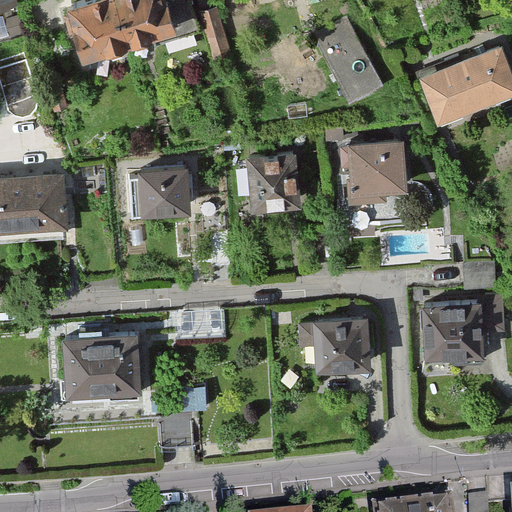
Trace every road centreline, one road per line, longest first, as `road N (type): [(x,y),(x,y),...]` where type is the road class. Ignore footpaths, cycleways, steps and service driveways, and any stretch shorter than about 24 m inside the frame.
road 1 (residential): [(401,464),(399,314),(381,290),(328,285),(0,302)]
road 2 (residential): [(0,502),(401,464)]
